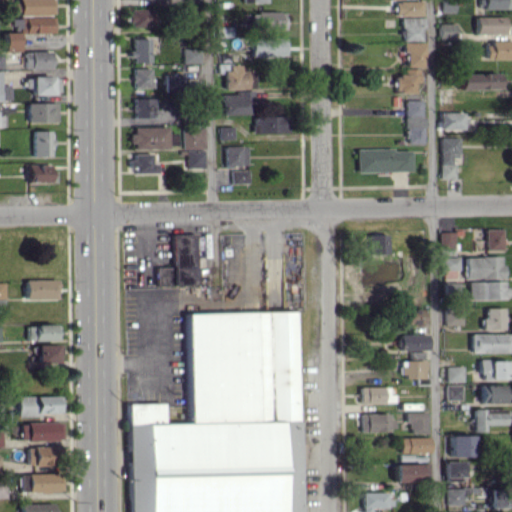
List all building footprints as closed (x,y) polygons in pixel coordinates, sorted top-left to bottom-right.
[(53,0),(17,0),(18,15),(53,14),(53,0)] [(423,15),(423,0),(397,0),(397,15),(423,15)] [(442,0),(442,11),(456,12),(456,0),(442,0)] [(511,0),(482,0),(482,8),(511,8),(511,0)] [(131,26),(154,26),(153,8),(130,9),(131,26)] [(286,30),(286,11),(256,10),(255,29),(286,30)] [(53,16),(16,17),(17,33),(54,32),(53,16)] [(404,40),(425,40),(425,16),(404,17),(404,40)] [(506,16),(477,16),(477,33),(506,33),(506,16)] [(457,23),(440,23),(441,39),(457,38),(457,23)] [(2,32),(3,51),(18,50),(18,31),(2,32)] [(251,55),(286,56),(287,37),(251,37),(251,55)] [(151,38),(132,38),(131,61),(150,62),(151,38)] [(511,58),(511,40),(487,41),(486,58),(511,58)] [(425,42),(406,41),(406,66),(425,66),(425,42)] [(184,62),(202,63),(202,48),(184,48),(184,62)] [(50,67),(50,50),(22,51),(23,68),(50,67)] [(225,65),(225,88),(255,88),(254,70),(242,71),(242,65),(225,65)] [(152,67),(133,68),(133,88),(153,87),(152,67)] [(416,92),(415,81),(421,81),(421,67),(406,67),(406,74),(396,75),(396,92),(416,92)] [(464,89),(501,88),(501,73),(464,73),(464,89)] [(180,90),(179,75),(166,75),(166,90),(180,90)] [(30,94),(59,93),(59,76),(24,77),(24,87),(30,87),(30,94)] [(250,114),(250,105),(255,105),(255,91),(223,91),(223,114),(250,114)] [(155,97),(132,98),(133,116),(155,116),(155,97)] [(406,143),(424,143),(425,116),(422,116),(423,100),(407,99),(406,143)] [(25,102),(26,122),(56,121),(55,102),(25,102)] [(441,128),(464,128),(464,111),(440,112),(441,128)] [(254,133),(288,132),(287,115),(254,116),(254,133)] [(131,148),(177,147),(176,132),(168,132),(168,126),(131,127),(131,148)] [(219,139),(233,139),(233,126),(218,126),(219,139)] [(205,127),(182,128),(182,149),(205,148),(205,127)] [(50,155),(51,130),(32,130),(31,155),(50,155)] [(441,178),(455,178),(454,157),(460,157),(459,136),(440,137),(441,166),(440,166),(441,178)] [(245,145),(223,146),(224,166),(246,165),(245,145)] [(356,171),(411,170),(411,148),(356,149),(356,171)] [(204,150),(186,149),(186,167),(204,168),(204,150)] [(131,153),(130,171),(156,171),(156,153),(131,153)] [(25,181),(49,182),(49,163),(26,163),(25,181)] [(247,182),(247,169),(230,169),(230,183),(247,182)] [(501,228),(484,229),(485,250),(502,250),(501,228)] [(454,231),(439,231),(439,249),(455,248),(454,231)] [(154,268),(172,267),(172,233),(205,233),(205,286),(154,287),(154,268)] [(368,253),(387,253),(387,233),(368,233),(368,253)] [(464,278),(507,278),(507,265),(502,265),(502,255),(464,256),(464,278)] [(442,269),(458,269),(458,257),(442,256),(442,269)] [(23,280),(23,299),(56,298),(55,279),(23,280)] [(503,281),(467,280),(467,298),(507,299),(507,287),(503,287),(503,281)] [(481,329),(504,328),(504,307),(485,307),(485,317),(481,317),(481,329)] [(403,323),(424,323),(423,308),(403,309),(403,323)] [(461,324),(461,308),(444,308),(444,325),(461,324)] [(118,511),(298,511),(295,310),(187,311),(189,423),(118,424),(118,511)] [(25,339),(57,338),(57,324),(24,325),(25,339)] [(426,333),(398,334),(398,350),(427,349),(426,333)] [(469,351),(506,352),(507,334),(469,333),(469,351)] [(58,363),(59,344),(34,344),(34,362),(58,363)] [(424,359),(401,359),(401,377),(424,377),(424,359)] [(478,378),(508,378),(509,360),(478,360),(478,378)] [(462,365),(445,365),(444,381),(461,381),(462,365)] [(460,399),(460,384),(444,384),(444,400),(460,399)] [(509,401),(509,384),(479,384),(479,401),(509,401)] [(387,386),(358,386),(358,402),(392,402),(392,393),(387,393),(387,386)] [(59,395),(14,395),(14,414),(59,413),(59,395)] [(504,424),(504,408),(471,409),(472,431),(483,431),(483,424),(504,424)] [(425,433),(425,411),(403,411),(403,422),(408,422),(408,433),(425,433)] [(358,431),(390,430),(390,412),(357,413),(358,431)] [(17,422),(18,440),(60,439),(60,421),(17,422)] [(470,435),(448,435),(447,455),(469,456),(470,435)] [(397,452),(427,451),(426,436),(397,437),(397,452)] [(24,464),(52,465),(52,446),(24,446),(24,464)] [(462,461),(442,460),(442,476),(461,476),(462,461)] [(391,463),(392,481),(418,481),(418,462),(391,463)] [(16,473),(17,491),(59,491),(58,472),(16,473)] [(444,505),(461,504),(460,487),(444,488),(444,505)] [(505,511),(506,511),(511,511),(511,490),(487,491),(487,507),(502,507),(502,511),(505,511)] [(360,511),(368,511),(368,508),(392,508),(392,491),(359,492),(360,511)] [(53,511),(53,502),(17,503),(17,511),(53,511)]
